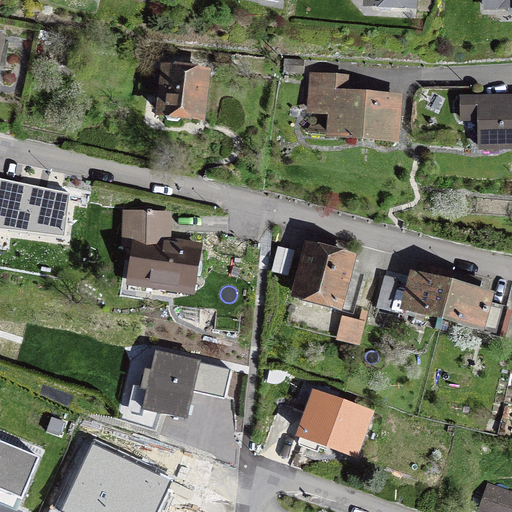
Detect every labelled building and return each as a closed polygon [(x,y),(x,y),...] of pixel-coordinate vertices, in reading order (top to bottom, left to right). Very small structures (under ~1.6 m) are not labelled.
[(367,0),(368,1),(373,1),(380,10),(391,10),(398,3),(413,4),(413,0),(367,0)] [(0,64),(5,66),(9,42),(1,40),(3,30),(0,29),(0,64)] [(67,39),(62,67),(77,69),(82,42),(67,39)] [(284,72),(303,73),(304,61),(285,59),(284,72)] [(166,70),(160,113),(163,113),(167,120),(177,121),(182,116),(200,118),(205,75),(191,73),(192,67),(180,65),(180,72),(166,70)] [(344,79),(314,77),(311,111),(333,113),(331,135),(395,140),(398,99),(356,94),(356,96),(343,95),(344,79)] [(511,142),(511,97),(506,98),(506,104),(480,105),(480,98),(462,98),(462,106),(480,106),(480,147),(502,147),(502,143),(511,142)] [(199,247),(162,242),(163,232),(165,232),(166,215),(128,213),(128,229),(137,230),(132,262),(142,263),(139,283),(193,291),(199,247)] [(279,248),(273,272),(287,276),(293,251),(279,248)] [(351,259),(309,248),(296,295),(354,310),(361,282),(346,278),(351,259)] [(451,287),(454,277),(439,273),(440,270),(429,268),(426,280),(414,277),(406,308),(407,308),(443,317),(451,287)] [(406,308),(414,277),(387,270),(379,301),(378,306),(406,313),(407,308),(406,308)] [(451,287),(443,317),(479,326),(478,331),(499,337),(506,308),(486,303),(488,296),(477,293),(479,279),(455,273),(454,277),(451,287)] [(343,318),(338,338),(358,343),(366,313),(362,312),(359,322),(343,318)] [(239,331),(240,315),(218,313),(216,329),(239,331)] [(143,409),(186,419),(199,362),(156,353),(152,372),(146,371),(142,388),(148,390),(143,409)] [(271,371),(268,381),(279,382),(283,379),(286,371),(278,368),(273,368),(271,371)] [(354,453),(368,415),(335,403),(338,394),(304,381),(294,408),(309,414),(302,434),(354,453)] [(39,458),(0,441),(0,501),(18,509),(39,458)] [(60,488),(105,510),(122,470),(78,449),(60,488)] [(206,487),(215,461),(185,451),(176,477),(206,487)] [(127,461),(122,470),(105,510),(103,511),(158,511),(159,511),(168,480),(127,461)] [(176,478),(167,504),(191,511),(198,511),(206,488),(176,478)] [(478,511),(511,511),(511,493),(488,485),(478,511)] [(59,489),(48,511),(103,511),(105,510),(59,489)]
